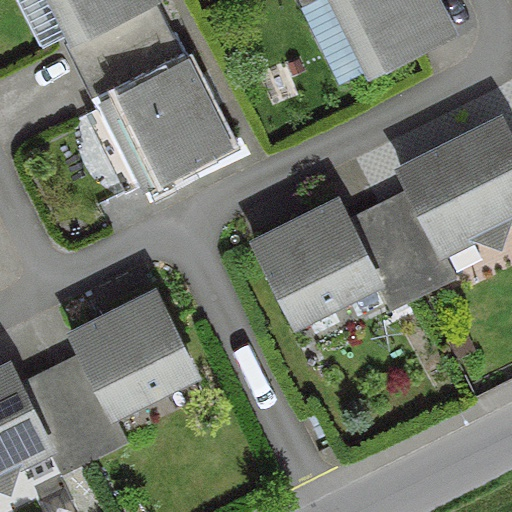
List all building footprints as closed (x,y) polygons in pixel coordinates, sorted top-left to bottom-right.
[(162,26),(149,0),(47,0),(68,39),(59,44),(73,71),(162,26)] [(430,0),(294,0),(297,5),(307,0),(328,0),(365,73),(447,33),(430,0)] [(141,186),(222,145),(168,36),(78,81),(91,108),(100,104),(141,186)] [(511,214),(511,156),(494,121),(395,170),(405,189),(378,202),(423,291),(450,278),(437,252),(466,238),(496,247),(506,218),(511,214)] [(332,201),(250,243),(290,324),(372,283),(386,310),(412,297),(368,207),(341,220),(332,201)] [(189,374),(149,293),(66,334),(76,353),(50,366),(94,456),(121,442),(108,415),(189,374)] [(3,365),(0,367),(0,491),(5,493),(15,463),(44,448),(57,474),(84,461),(39,372),(13,385),(3,365)]
